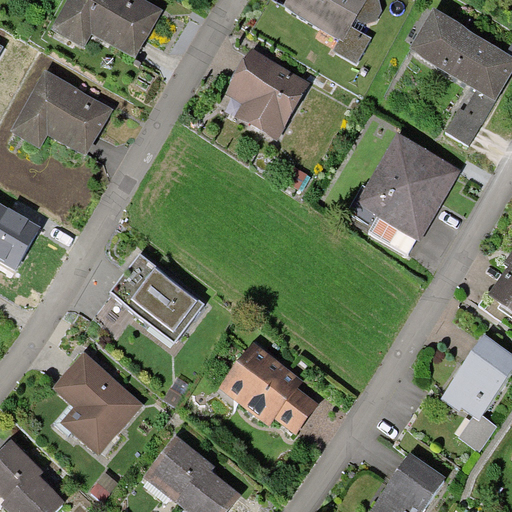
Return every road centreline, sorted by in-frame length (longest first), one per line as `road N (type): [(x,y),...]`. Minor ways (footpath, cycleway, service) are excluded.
road 1 (residential): [(0,379),(37,337),(233,0)]
road 2 (residential): [(511,167),(369,416),(296,511)]
